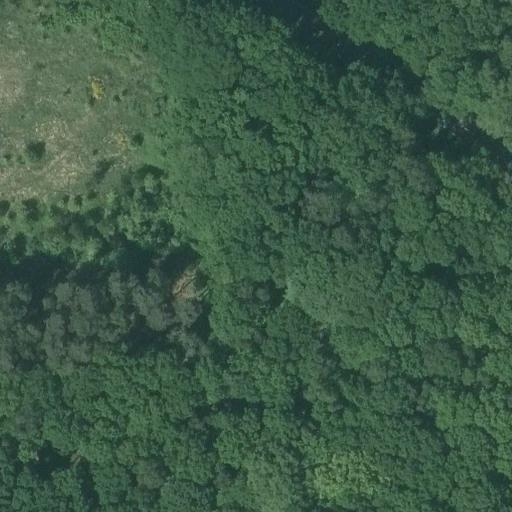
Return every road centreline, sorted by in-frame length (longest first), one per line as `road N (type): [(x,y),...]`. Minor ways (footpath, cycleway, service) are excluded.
road 1 (track): [(265,511),(172,0)]
road 2 (tertiary): [(246,0),(409,92),(511,175)]
